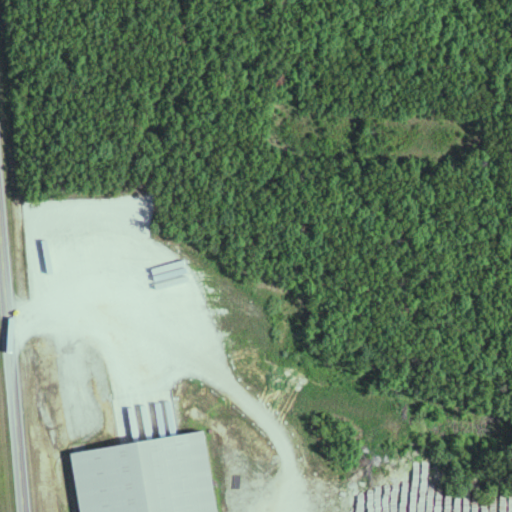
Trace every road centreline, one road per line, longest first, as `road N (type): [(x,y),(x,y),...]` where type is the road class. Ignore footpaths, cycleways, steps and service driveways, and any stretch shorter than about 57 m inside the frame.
road 1 (residential): [(9,327),(64,325),(224,429),(236,447),(244,511)]
road 2 (tertiary): [(26,511),(0,213)]
